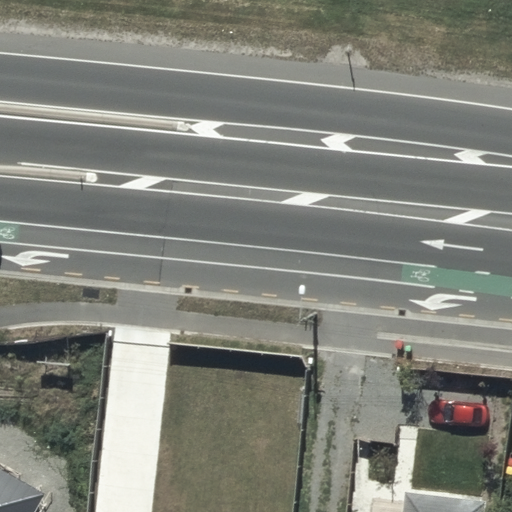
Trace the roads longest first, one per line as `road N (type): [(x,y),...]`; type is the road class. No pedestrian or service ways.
road 1 (trunk): [(511,258),(0,200)]
road 2 (trunk): [(0,79),(511,136)]
road 3 (trunk): [(0,143),(511,196)]
